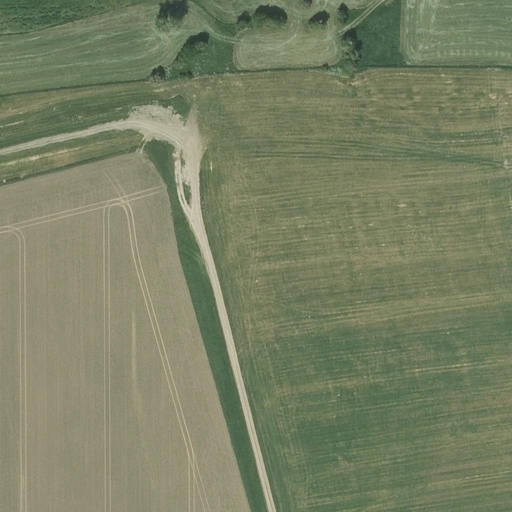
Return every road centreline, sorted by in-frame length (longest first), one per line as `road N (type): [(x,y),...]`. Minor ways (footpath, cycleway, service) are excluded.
road 1 (track): [(0,151),(142,123),(163,131),(223,309),(274,511)]
road 2 (track): [(168,1),(222,36),(219,92),(197,162),(195,225)]
road 3 (track): [(387,0),(347,31),(222,45)]
